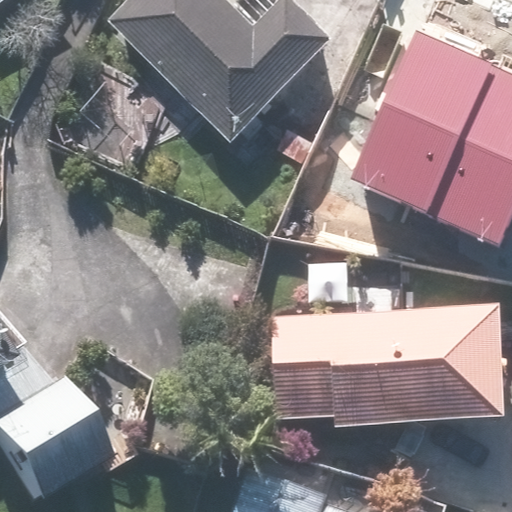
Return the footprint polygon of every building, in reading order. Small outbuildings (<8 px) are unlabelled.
[(0,0),(0,11),(14,0),(0,0)] [(133,0),(115,19),(245,149),(345,48),(299,2),(265,36),(227,0),(133,0)] [(511,85),(415,44),(354,186),(503,249),(511,227),(511,85)] [(0,438),(46,507),(120,458),(62,372),(46,383),(0,313),(0,438)] [(511,314),(280,319),(282,433),(511,429),(511,314)] [(231,511),(379,511),(269,472),(256,508),(236,501),(231,511)]
